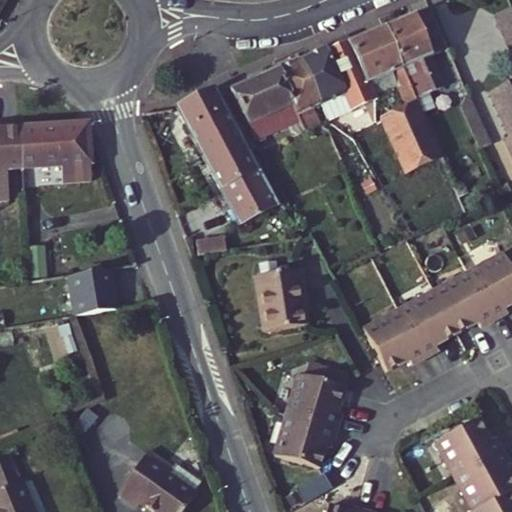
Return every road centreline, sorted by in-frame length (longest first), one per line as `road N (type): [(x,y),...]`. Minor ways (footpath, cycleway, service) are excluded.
road 1 (tertiary): [(251,511),(102,81)]
road 2 (tertiary): [(320,0),(265,16),(142,14)]
road 3 (residential): [(375,428),(501,361),(511,380)]
